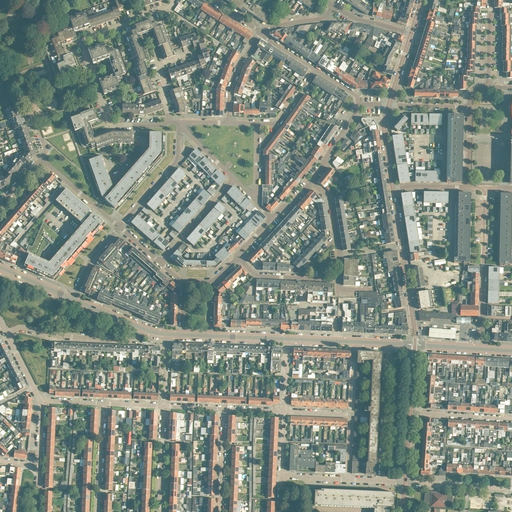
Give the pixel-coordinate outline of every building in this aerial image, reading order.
[(121,0),(115,0),(112,1),(113,4),(116,3),(117,6),(119,10),(123,8),(123,7),(121,0)] [(195,9),(201,0),(200,0),(193,0),(195,1),(192,4),(191,6),(192,7),(195,9)] [(201,0),(196,7),(200,9),(205,3),(201,0)] [(311,0),(307,7),(312,10),(316,3),(311,0)] [(357,9),(362,2),(358,0),(355,0),(352,5),(357,9)] [(372,15),(372,16),(376,17),(378,8),(380,3),(381,1),(380,0),(378,0),(376,8),(373,7),(372,15)] [(378,8),(376,17),(379,18),(384,4),(384,3),(383,2),(383,1),(382,0),(381,3),(380,3),(378,8)] [(236,7),(241,10),(245,4),(240,1),(236,7)] [(249,7),(247,11),(252,14),(256,8),(257,6),(253,2),(249,7)] [(357,9),(362,12),(366,5),(362,2),(357,9)] [(398,7),(399,7),(412,11),(413,5),(408,4),(403,2),(403,3),(400,3),(400,4),(397,3),(396,6),(398,7)] [(209,6),(205,3),(200,9),(202,11),(199,16),(198,18),(200,19),(209,6)] [(383,19),(387,20),(391,6),(391,5),(390,5),(390,4),(389,3),(388,7),(387,7),(386,11),(383,19)] [(430,3),(428,9),(430,10),(434,11),(438,12),(440,6),(436,5),(430,3)] [(245,4),(241,10),(245,13),(247,11),(249,7),(245,4)] [(178,5),(174,11),(178,13),(182,8),(182,7),(183,5),(182,5),(180,7),(178,5)] [(366,5),(362,12),(367,15),(368,14),(371,8),(366,5)] [(117,6),(112,8),(112,10),(115,18),(116,18),(121,16),(119,10),(117,6)] [(200,19),(199,21),(201,22),(203,18),(204,19),(207,14),(209,15),(213,9),(209,6),(201,17),(200,19)] [(182,8),(178,13),(182,16),(186,11),(186,10),(182,7),(182,8)] [(405,11),(404,14),(410,16),(412,11),(399,7),(398,7),(397,10),(400,11),(400,12),(402,12),(403,11),(405,11)] [(105,9),(101,10),(102,13),(106,23),(111,21),(108,11),(106,8),(105,9)] [(252,14),(256,17),(261,11),(256,8),(252,14)] [(218,11),(213,9),(209,15),(211,17),(208,21),(210,23),(218,11)] [(112,10),(108,11),(111,21),(116,19),(116,18),(115,18),(112,10)] [(430,10),(428,15),(443,20),(444,18),(437,15),(438,12),(434,11),(430,10)] [(222,14),(218,11),(210,23),(208,26),(210,28),(212,24),(215,19),(218,21),(222,14)] [(256,17),(261,20),(265,14),(261,11),(256,17)] [(56,31),(58,34),(61,45),(62,45),(77,40),(77,39),(75,32),(90,27),(87,19),(85,12),(78,15),(77,14),(75,15),(75,16),(69,18),(70,19),(72,25),(56,31)] [(102,13),(97,15),(100,24),(106,23),(102,13)] [(394,13),(393,17),(394,17),(408,22),(410,16),(404,14),(402,14),(401,15),(399,14),(399,15),(394,13)] [(270,21),(272,19),(265,14),(261,20),(266,24),(268,20),(270,21)] [(97,15),(92,17),(95,26),(100,24),(97,15)] [(221,23),(216,30),(218,32),(227,18),(223,15),(219,22),(221,23)] [(92,17),(87,18),(87,19),(90,27),(90,28),(95,26),(92,17)] [(407,25),(408,22),(394,17),(393,19),(395,19),(394,22),(406,26),(407,25)] [(232,20),(227,18),(218,32),(218,33),(220,34),(225,26),(227,27),(232,20)] [(126,39),(137,35),(140,34),(142,33),(145,32),(149,31),(153,29),(158,27),(157,23),(154,24),(153,21),(151,20),(146,22),(142,23),(133,26),(132,28),(132,29),(133,31),(125,34),(126,39)] [(226,33),(229,35),(236,23),(232,20),(227,27),(229,29),(226,33)] [(427,22),(425,27),(440,32),(441,30),(434,27),(435,24),(434,23),(427,22)] [(229,35),(227,38),(229,40),(231,36),(234,31),(236,33),(240,26),(236,23),(229,35)] [(324,23),(317,34),(321,36),(325,31),(330,23),(324,23)] [(328,34),(330,31),(335,23),(330,23),(325,31),(328,34)] [(333,34),(335,31),(340,23),(335,23),(330,31),(333,34)] [(339,34),(340,31),(345,23),(340,23),(335,31),(339,34)] [(352,23),(345,23),(340,31),(345,35),(348,30),(352,23)] [(356,23),(352,23),(348,30),(350,31),(350,34),(348,37),(350,39),(354,32),(356,23)] [(358,36),(359,32),(361,24),(356,23),(354,32),(350,39),(353,40),(353,39),(355,37),(357,38),(358,36)] [(311,25),(306,32),(310,35),(317,24),(311,25)] [(159,46),(170,42),(168,38),(167,34),(165,29),(164,25),(158,27),(153,29),(154,33),(156,37),(158,42),(159,46)] [(305,26),(301,32),(304,35),(306,32),(311,25),(305,26)] [(367,34),(369,34),(370,26),(366,25),(364,37),(362,40),(364,41),(366,37),(367,34)] [(235,44),(237,40),(245,29),(240,26),(236,33),(234,36),(236,37),(233,42),(235,44)] [(299,27),(296,31),(300,34),(301,32),(305,26),(299,27)] [(374,27),(373,35),(379,38),(382,33),(382,29),(374,27)] [(425,27),(424,33),(431,35),(432,32),(440,34),(440,32),(425,27)] [(287,36),(285,35),(288,29),(288,28),(285,29),(278,40),(283,43),(287,36)] [(235,44),(232,49),(234,50),(236,48),(235,48),(239,42),(240,42),(240,41),(242,42),(249,31),(245,29),(237,40),(235,44)] [(269,35),(278,40),(285,29),(279,30),(270,33),(269,35)] [(382,29),(382,33),(402,43),(404,37),(403,36),(399,34),(398,36),(393,35),(390,33),(390,32),(382,29)] [(242,42),(244,43),(242,46),(243,46),(245,47),(252,35),(252,33),(251,32),(249,31),(242,42)] [(182,37),(179,38),(180,40),(181,43),(182,46),(183,48),(188,46),(184,33),(182,34),(182,35),(182,37)] [(185,33),(184,33),(188,46),(193,44),(191,38),(190,35),(187,36),(186,33),(185,33)] [(193,44),(194,48),(196,47),(196,48),(197,48),(200,47),(198,41),(195,33),(190,35),(191,38),(193,44)] [(289,33),(287,36),(283,43),(287,46),(293,36),(289,33)] [(294,33),(293,36),(287,46),(290,48),(295,41),(293,40),(297,35),(294,33)] [(430,39),(431,36),(424,33),(422,39),(437,44),(438,41),(430,39)] [(66,57),(62,45),(61,45),(58,34),(52,36),(53,39),(50,40),(46,49),(54,74),(55,74),(55,75),(56,75),(57,76),(58,76),(59,76),(59,75),(76,69),(76,68),(76,67),(77,67),(74,59),(74,58),(74,57),(73,58),(72,58),(71,55),(66,57)] [(148,74),(146,70),(145,65),(143,62),(146,61),(145,56),(143,52),(142,47),(140,43),(139,39),(137,35),(126,39),(128,43),(129,47),(131,51),(132,55),(134,60),(135,64),(137,68),(134,69),(135,74),(137,78),(148,74)] [(297,42),(295,41),(290,48),(294,51),(303,38),(300,36),(297,42)] [(366,42),(363,47),(368,49),(370,45),(374,47),(378,49),(379,46),(383,48),(381,51),(385,53),(383,57),(390,61),(395,52),(388,48),(382,44),(379,43),(372,39),(368,37),(366,42)] [(303,38),(294,51),(299,53),(303,46),(301,46),(305,39),(303,38)] [(303,46),(299,53),(302,56),(307,49),(305,48),(311,39),(308,38),(303,46)] [(385,38),(384,40),(397,48),(400,44),(393,40),(392,42),(385,38)] [(203,39),(198,41),(200,47),(200,49),(199,49),(199,50),(199,51),(206,48),(203,39)] [(422,39),(420,45),(427,47),(429,43),(436,46),(437,44),(422,39)] [(261,40),(252,54),(256,57),(257,55),(261,49),(263,50),(267,43),(261,40)] [(384,40),(382,44),(388,48),(395,52),(397,48),(384,40)] [(309,50),(307,49),(302,56),(307,59),(318,42),(315,41),(309,50)] [(318,42),(307,59),(312,62),(322,46),(320,45),(322,42),(319,41),(318,42)] [(171,46),(170,42),(159,46),(161,50),(171,46)] [(263,59),(272,46),(267,43),(263,50),(265,51),(261,58),(263,59)] [(104,44),(98,46),(98,45),(95,46),(96,47),(95,47),(88,49),(93,64),(96,63),(97,63),(98,63),(102,63),(102,61),(109,58),(106,50),(104,44)] [(322,46),(312,62),(317,65),(322,58),(319,57),(323,50),(324,51),(327,46),(324,44),(322,46)] [(347,53),(349,50),(351,48),(346,45),(344,47),(343,50),(346,52),(347,53)] [(426,50),(427,47),(420,45),(418,50),(433,55),(434,53),(426,50)] [(164,54),(168,53),(171,52),(173,51),(171,46),(161,50),(162,55),(164,54)] [(272,46),(263,59),(267,62),(275,48),(272,46)] [(126,73),(125,70),(118,51),(116,50),(113,52),(112,48),(106,50),(109,58),(110,63),(111,64),(110,64),(110,66),(111,65),(113,71),(114,74),(115,74),(117,81),(122,79),(121,76),(125,75),(126,73)] [(206,48),(199,51),(199,52),(200,52),(201,52),(202,54),(202,53),(204,60),(205,60),(210,58),(206,48)] [(223,48),(222,50),(225,52),(237,59),(240,55),(233,51),(231,53),(227,50),(223,48)] [(275,48),(267,62),(268,63),(269,63),(273,57),(275,58),(280,51),(279,51),(277,50),(275,48)] [(222,50),(221,52),(224,54),(225,55),(229,57),(227,60),(234,64),(237,59),(225,52),(222,50)] [(418,50),(416,56),(424,58),(425,55),(433,57),(433,55),(418,50)] [(162,55),(164,60),(166,59),(169,58),(172,57),(175,56),(173,51),(171,52),(168,53),(164,54),(162,55)] [(280,51),(275,58),(279,61),(284,54),(283,53),(282,52),(280,51)] [(206,64),(205,60),(204,60),(202,53),(202,54),(199,54),(199,55),(199,56),(197,57),(198,60),(199,60),(201,66),(206,64)] [(275,66),(275,67),(275,69),(278,71),(280,70),(282,67),(288,57),(284,54),(279,61),(275,66)] [(375,56),(375,57),(382,61),(381,65),(389,68),(391,61),(390,61),(383,57),(381,56),(381,57),(376,54),(375,56)] [(322,58),(317,65),(326,70),(328,67),(332,61),(332,60),(333,59),(330,58),(328,61),(326,60),(327,57),(324,55),(322,58)] [(423,62),(424,58),(416,56),(415,62),(430,67),(430,64),(423,62)] [(288,57),(282,67),(286,69),(292,59),(290,58),(288,57)] [(217,59),(216,62),(220,63),(233,68),(234,64),(227,60),(227,61),(226,63),(221,61),(217,59)] [(247,63),(257,70),(259,68),(254,65),(255,63),(249,59),(247,63)] [(292,59),(286,69),(290,72),(292,70),(296,62),(292,59)] [(202,69),(201,66),(199,60),(198,60),(194,62),(197,71),(202,69)] [(215,61),(214,64),(219,65),(221,66),(220,69),(231,73),(233,68),(220,63),(216,62),(215,61)] [(330,68),(328,72),(332,74),(336,67),(338,64),(335,62),(332,61),(328,67),(330,68)] [(373,61),(371,64),(375,66),(379,69),(383,70),(383,73),(392,75),(393,71),(391,71),(391,69),(389,68),(381,65),(377,63),(373,61)] [(194,62),(189,64),(192,73),(197,71),(194,62)] [(300,64),(296,62),(292,70),(296,72),(300,64)] [(336,67),(332,74),(337,77),(344,66),(346,64),(343,62),(338,69),(336,67)] [(415,62),(413,68),(419,70),(420,70),(421,66),(429,69),(430,67),(415,62)] [(247,63),(244,67),(250,71),(251,69),(256,72),(257,70),(247,63)] [(187,75),(192,73),(189,64),(183,65),(187,75)] [(300,64),(296,72),(293,75),(297,78),(300,75),(304,67),(300,64)] [(188,78),(187,75),(183,65),(178,67),(182,77),(183,79),(188,78)] [(34,77),(47,72),(44,66),(31,70),(34,77)] [(344,66),(337,77),(342,81),(346,74),(349,69),(344,66)] [(183,79),(182,77),(178,67),(173,69),(176,78),(177,81),(183,79)] [(308,69),(304,67),(300,75),(304,77),(308,69)] [(418,73),(419,70),(413,68),(412,67),(410,73),(425,78),(426,76),(418,73)] [(243,69),(241,74),(248,77),(249,77),(250,75),(253,76),(253,74),(250,72),(243,68),(243,69)] [(173,69),(168,71),(171,80),(176,78),(173,69)] [(214,69),(214,72),(216,73),(229,77),(231,73),(220,69),(219,71),(217,70),(214,69)] [(342,81),(347,84),(355,71),(352,69),(348,75),(346,74),(342,81)] [(371,69),(369,75),(378,81),(377,82),(374,82),(371,82),(370,82),(370,84),(369,84),(369,89),(382,90),(382,89),(387,89),(387,88),(388,88),(389,84),(390,81),(371,69)] [(229,77),(216,73),(212,71),(211,74),(215,75),(221,77),(220,79),(227,82),(229,77)] [(357,72),(355,71),(347,84),(351,86),(356,80),(354,79),(357,72)] [(410,73),(408,79),(409,79),(415,81),(416,78),(424,80),(425,78),(410,73)] [(120,89),(117,81),(115,74),(114,74),(106,77),(107,78),(105,78),(99,80),(104,94),(120,89)] [(148,74),(137,78),(139,82),(149,78),(148,74)] [(241,74),(239,79),(252,83),(253,81),(247,79),(248,77),(241,74)] [(356,80),(351,86),(356,89),(361,81),(364,76),(359,74),(356,80)] [(316,85),(321,77),(317,75),(312,82),(316,85)] [(316,85),(320,87),(325,80),(321,77),(316,85)] [(414,84),(418,85),(421,83),(415,81),(409,79),(407,87),(412,89),(414,84)] [(329,82),(325,80),(320,87),(324,90),(329,82)] [(226,87),(213,82),(210,81),(209,84),(212,85),(217,87),(216,89),(224,91),(226,87)] [(285,81),(283,83),(289,87),(288,89),(293,93),(296,89),(285,81)] [(140,86),(142,91),(152,87),(151,82),(140,86)] [(333,85),(329,82),(324,90),(328,92),(333,85)] [(460,84),(460,90),(465,90),(466,82),(459,82),(454,82),(454,84),(460,84)] [(237,84),(236,88),(250,94),(252,94),(253,92),(243,89),(245,86),(241,84),(241,85),(237,84)] [(332,95),(337,87),(333,85),(328,92),(332,95)] [(142,91),(143,95),(154,91),(152,87),(142,91)] [(329,99),(326,104),(328,106),(331,101),(333,98),(334,99),(340,90),(337,87),(332,95),(329,99)] [(181,88),(174,90),(170,91),(171,96),(182,92),(181,88)] [(234,93),(234,95),(235,95),(240,97),(242,94),(249,96),(250,94),(236,88),(234,93)] [(280,90),(290,97),(293,93),(288,89),(288,90),(286,91),(281,88),(280,89),(279,88),(279,89),(280,90)] [(280,90),(278,92),(283,96),(282,97),(287,101),(288,101),(290,97),(280,90)] [(335,103),(333,107),(334,108),(337,104),(344,92),(340,90),(334,99),(336,101),(335,103)] [(182,92),(171,96),(173,100),(184,96),(182,92)] [(342,100),(344,102),(349,95),(344,92),(334,108),(336,110),(338,108),(342,100)] [(302,98),(308,102),(309,100),(314,103),(315,101),(304,94),(302,98)] [(274,95),(273,97),(274,98),(277,100),(285,105),(287,102),(287,101),(282,97),(282,98),(281,100),(275,95),(274,95)] [(185,101),(184,96),(173,100),(174,104),(185,101)] [(149,103),(153,113),(158,111),(153,98),(152,99),(152,100),(152,102),(149,103)] [(153,98),(158,111),(163,109),(160,100),(157,101),(156,99),(155,98),(153,98)] [(301,99),(299,103),(310,110),(312,108),(306,104),(307,103),(308,102),(302,98),(301,99)] [(270,110),(270,113),(275,113),(279,108),(281,110),(285,105),(277,100),(276,100),(276,104),(277,105),(276,106),(275,106),(272,110),(270,110)] [(187,105),(185,101),(174,104),(176,109),(187,105)] [(153,113),(149,103),(144,105),(144,115),(146,115),(153,113)] [(259,107),(259,113),(270,113),(270,110),(271,104),(267,104),(267,103),(259,103),(259,106),(259,107)] [(296,106),(296,107),(302,111),(302,110),(302,111),(306,113),(307,111),(314,116),(316,114),(312,111),(310,110),(299,103),(296,106)] [(251,110),(249,110),(249,104),(244,104),(244,106),(244,113),(244,114),(252,115),(252,110),(251,110)] [(76,131),(80,142),(80,143),(81,144),(81,145),(82,145),(82,146),(83,146),(83,147),(84,147),(85,147),(86,147),(87,147),(88,147),(88,148),(91,149),(92,148),(92,147),(96,146),(97,148),(113,143),(133,143),(134,133),(133,133),(133,132),(131,131),(127,131),(122,131),(118,131),(112,131),(108,133),(108,132),(108,133),(108,132),(104,134),(99,136),(99,135),(96,137),(95,137),(90,124),(98,121),(94,110),(90,111),(88,105),(86,106),(88,112),(85,113),(84,112),(80,114),(78,107),(72,109),(71,109),(71,110),(70,110),(70,111),(69,112),(69,113),(69,114),(69,115),(69,116),(75,131),(76,131)] [(187,107),(187,105),(176,109),(176,114),(187,114),(187,107)] [(19,110),(19,109),(16,109),(14,106),(12,107),(6,109),(5,109),(7,114),(19,110)] [(296,107),(293,111),(304,118),(307,120),(309,118),(300,112),(301,111),(302,111),(296,107)] [(19,110),(7,114),(9,120),(11,119),(10,119),(18,116),(17,113),(20,112),(19,110)] [(290,114),(290,115),(296,119),(296,118),(297,117),(303,120),(304,118),(293,111),(290,114)] [(290,115),(287,119),(299,128),(300,127),(299,126),(300,125),(298,123),(294,121),(296,119),(290,115)] [(447,115),(447,117),(447,120),(447,124),(447,130),(447,135),(446,163),(446,178),(446,183),(461,183),(461,178),(462,167),(462,163),(462,152),(462,147),(462,136),(463,120),(463,118),(463,115),(461,115),(451,115),(447,115)] [(10,119),(11,119),(12,124),(24,120),(24,118),(21,119),(20,116),(18,117),(18,116),(10,119)] [(402,116),(397,122),(402,126),(407,120),(403,116),(402,116)] [(298,129),(299,128),(287,119),(284,123),(290,127),(291,126),(292,126),(297,129),(298,128),(298,129)] [(362,119),(350,137),(351,138),(359,131),(360,130),(369,127),(377,126),(372,119),(362,119)] [(24,120),(12,124),(14,129),(16,129),(16,128),(23,126),(22,123),(25,122),(24,120)] [(326,131),(333,136),(335,132),(323,124),(320,122),(318,124),(327,130),(326,131)] [(325,122),(323,124),(335,132),(338,127),(336,125),(334,127),(331,125),(330,126),(325,122)] [(397,132),(402,126),(397,122),(392,127),(397,132)] [(284,123),(281,127),(292,136),(294,134),(288,129),(290,127),(284,123)] [(16,128),(16,129),(18,134),(30,129),(30,128),(27,128),(26,125),(23,126),(16,128)] [(281,127),(278,131),(283,135),(285,133),(291,138),(293,136),(292,136),(281,127)] [(318,128),(316,130),(330,139),(333,136),(326,131),(325,133),(318,128)] [(30,129),(18,134),(20,139),(29,135),(28,132),(31,131),(30,129)] [(322,138),(328,142),(330,139),(315,129),(314,131),(323,137),(322,138)] [(278,131),(275,135),(287,144),(287,143),(287,142),(287,141),(282,137),(283,135),(278,131)] [(359,131),(351,138),(355,142),(357,139),(360,136),(362,134),(359,131)] [(99,191),(102,197),(103,198),(106,200),(105,201),(115,209),(163,154),(163,133),(149,133),(149,136),(149,149),(113,189),(113,187),(102,156),(99,157),(89,160),(89,161),(99,191)] [(326,146),(328,142),(322,138),(321,139),(312,134),(311,136),(314,138),(326,146)] [(29,135),(20,139),(22,144),(34,139),(33,138),(30,138),(29,135)] [(288,145),(287,144),(275,135),(272,139),(277,143),(279,141),(284,146),(284,145),(286,147),(288,145)] [(313,140),(318,143),(317,145),(323,150),(326,146),(314,138),(313,140)] [(34,139),(22,144),(24,149),(26,148),(33,146),(32,143),(34,141),(34,139)] [(272,139),(269,143),(279,151),(281,152),(282,150),(279,148),(280,147),(277,144),(277,143),(272,139)] [(345,139),(339,147),(339,148),(340,149),(341,148),(346,144),(349,141),(348,140),(345,139)] [(311,142),(309,144),(315,148),(314,150),(320,154),(323,150),(317,145),(311,142)] [(266,147),(271,151),(272,151),(273,149),(280,155),(282,153),(281,152),(279,151),(269,143),(266,147)] [(26,148),(27,153),(32,158),(36,154),(33,146),(26,148)] [(263,151),(263,155),(266,155),(272,155),(272,156),(273,156),(273,155),(273,154),(271,154),(271,152),(271,151),(266,147),(263,151)] [(320,155),(320,154),(314,150),(313,150),(312,152),(307,147),(305,149),(316,160),(320,155)] [(304,148),(302,150),(309,157),(308,159),(313,164),(314,163),(316,160),(305,149),(304,148)] [(195,149),(189,156),(189,157),(193,161),(200,154),(195,149)] [(27,153),(25,151),(21,156),(27,161),(28,163),(32,158),(27,153)] [(21,156),(19,154),(16,158),(25,167),(27,165),(25,163),(27,161),(21,156)] [(191,163),(195,167),(198,165),(204,158),(200,154),(193,161),(191,163)] [(296,156),(294,158),(298,163),(299,162),(303,165),(302,167),(307,172),(307,171),(310,168),(299,158),(296,156)] [(300,156),(299,158),(310,168),(313,164),(308,159),(307,159),(306,161),(300,156)] [(25,167),(16,158),(12,162),(19,169),(22,166),(24,168),(25,167)] [(204,158),(198,165),(202,169),(209,162),(204,158)] [(19,169),(12,162),(8,166),(18,175),(19,173),(17,171),(19,169)] [(213,166),(209,162),(202,169),(206,173),(213,166)] [(301,179),(304,175),(293,167),(292,166),(291,164),(289,166),(292,168),(293,168),(293,169),(297,173),(295,174),(295,175),(300,179),(301,179)] [(292,166),(293,167),(304,175),(306,172),(307,172),(302,167),(301,167),(300,169),(295,165),(294,164),(292,166)] [(18,175),(8,166),(5,171),(9,174),(12,177),(13,177),(14,175),(17,176),(18,175)] [(217,171),(213,166),(206,173),(210,178),(217,171)] [(186,175),(179,168),(174,173),(182,180),(186,175)] [(329,168),(325,173),(331,177),(333,179),(335,177),(333,175),(335,172),(329,168)] [(210,178),(215,182),(222,175),(217,171),(210,178)] [(300,180),(300,179),(295,175),(293,173),(291,175),(288,172),(287,174),(288,175),(297,183),(300,180)] [(182,180),(174,173),(171,178),(178,184),(182,180)] [(325,173),(321,177),(327,182),(329,184),(332,181),(334,183),(336,181),(333,179),(331,177),(325,173)] [(9,174),(4,178),(4,179),(7,185),(9,184),(14,178),(13,177),(12,177),(9,174)] [(50,174),(45,179),(52,184),(56,180),(50,174)] [(287,174),(285,176),(290,180),(289,182),(294,187),(294,186),(297,183),(288,175),(287,174)] [(226,179),(222,175),(215,182),(219,186),(219,187),(226,179)] [(321,177),(317,182),(323,187),(327,182),(321,177)] [(178,184),(171,178),(167,182),(174,189),(178,184)] [(271,178),(265,178),(265,185),(262,185),(262,188),(268,188),(268,191),(272,191),(272,185),(273,185),(273,180),(272,180),(272,179),(271,179),(271,178)] [(281,182),(277,178),(277,181),(280,184),(284,188),(282,190),(287,195),(287,194),(291,191),(281,182)] [(45,179),(42,183),(47,188),(50,190),(52,188),(54,189),(56,188),(54,186),(52,184),(45,179)] [(283,181),(281,182),(291,191),(293,188),(294,187),(289,182),(288,182),(287,184),(283,181)] [(41,182),(37,186),(43,192),(47,188),(42,183),(41,182)] [(174,189),(167,182),(163,187),(170,193),(174,189)] [(37,186),(33,191),(39,196),(43,192),(37,186)] [(227,194),(231,198),(238,191),(233,186),(227,194)] [(170,193),(163,187),(159,191),(166,198),(170,193)] [(57,202),(81,223),(83,224),(66,243),(43,222),(32,247),(29,246),(27,251),(30,252),(24,267),(53,279),(103,222),(94,214),(92,212),(90,211),(90,210),(66,189),(56,201),(57,202)] [(203,190),(199,195),(207,201),(211,196),(203,190)] [(280,190),(276,195),(277,196),(279,198),(282,200),(287,195),(282,190),(281,191),(280,190)] [(306,195),(312,200),(313,198),(316,195),(311,190),(306,195)] [(33,191),(29,195),(35,201),(39,196),(33,191)] [(166,198),(159,191),(155,196),(162,202),(166,198)] [(231,198),(235,202),(242,195),(238,191),(231,198)] [(274,209),(270,206),(268,203),(271,199),(270,199),(267,198),(268,192),(262,192),(262,205),(271,213),(274,209)] [(455,201),(453,258),(454,258),(454,263),(464,263),(464,267),(467,267),(469,267),(469,266),(469,263),(469,252),(467,252),(467,242),(469,242),(469,237),(467,237),(468,227),(469,227),(470,227),(470,223),(469,223),(468,223),(468,213),(470,213),(470,198),(470,196),(470,193),(468,193),(459,193),(455,193),(455,196),(455,198),(455,201)] [(511,264),(511,194),(501,194),(501,214),(503,214),(503,224),(501,224),(501,228),(502,228),(502,238),(500,238),(500,242),(502,242),(502,252),(500,252),(500,266),(505,266),(505,264),(511,264)] [(29,195),(25,200),(30,204),(32,202),(33,204),(36,207),(35,209),(39,212),(43,208),(42,207),(39,205),(35,201),(29,195)] [(199,195),(195,199),(203,206),(207,201),(199,195)] [(235,202),(240,206),(247,199),(242,195),(235,202)] [(312,200),(306,195),(302,200),(307,205),(312,200)] [(162,202),(155,196),(151,200),(158,207),(162,202)] [(282,200),(279,198),(277,196),(274,200),(275,201),(270,206),(274,209),(282,200)] [(199,210),(203,206),(195,199),(191,204),(199,210)] [(251,204),(247,199),(240,206),(244,211),(246,209),(251,204)] [(21,204),(27,210),(29,208),(30,208),(32,206),(30,204),(25,200),(21,204)] [(158,207),(151,200),(147,205),(154,211),(158,207)] [(302,200),(297,206),(302,210),(307,205),(302,200)] [(218,203),(214,208),(222,214),(226,209),(218,203)] [(21,204),(17,209),(23,214),(25,212),(27,210),(21,204)] [(195,215),(199,210),(191,204),(187,208),(195,215)] [(293,210),(292,211),(298,216),(299,216),(300,215),(305,219),(308,216),(306,213),(305,212),(302,210),(297,206),(296,207),(293,210)] [(33,211),(31,213),(34,215),(35,217),(39,212),(35,209),(35,208),(33,211)] [(191,219),(195,215),(187,208),(183,213),(191,219)] [(218,219),(222,214),(214,208),(210,212),(218,219)] [(382,212),(370,214),(370,217),(378,215),(390,214),(390,209),(390,208),(381,210),(382,210),(382,212)] [(17,209),(13,213),(19,219),(23,214),(17,209)] [(326,210),(319,211),(316,212),(313,212),(310,213),(307,213),(313,218),(316,218),(315,215),(315,216),(315,215),(320,214),(320,217),(327,216),(326,210)] [(248,211),(244,215),(248,218),(257,227),(261,223),(254,216),(250,213),(248,211)] [(259,211),(254,216),(261,223),(266,218),(259,211)] [(292,211),(289,215),(300,225),(302,223),(297,218),(298,216),(292,211)] [(210,212),(206,217),(214,223),(218,219),(210,212)] [(13,213),(9,217),(15,223),(19,219),(13,213)] [(187,224),(191,219),(183,213),(179,217),(187,224)] [(131,223),(135,227),(142,219),(137,216),(137,215),(131,223)] [(298,227),(300,225),(289,215),(285,219),(291,224),(293,222),(298,227)] [(9,217),(5,222),(12,228),(13,226),(15,227),(17,225),(15,223),(9,217)] [(179,217),(176,222),(183,228),(187,224),(179,217)] [(206,217),(202,221),(210,228),(214,223),(206,217)] [(248,218),(244,223),(253,231),(257,227),(248,218)] [(135,227),(140,231),(146,223),(142,219),(135,227)] [(285,219),(282,222),(293,233),(295,231),(289,226),(291,224),(285,219)] [(202,221),(198,226),(206,232),(210,228),(202,221)] [(5,222),(1,226),(6,231),(8,229),(10,230),(12,228),(5,222)] [(176,222),(171,227),(179,233),(183,228),(176,222)] [(291,235),(293,233),(282,222),(278,227),(284,232),(286,230),(291,235)] [(140,231),(145,235),(151,227),(146,223),(140,231)] [(244,223),(240,227),(242,229),(249,236),(253,231),(244,223)] [(198,226),(194,230),(202,237),(206,232),(198,226)] [(145,235),(149,239),(156,231),(151,227),(145,235)] [(278,227),(274,230),(285,241),(288,243),(290,245),(292,243),(282,234),(284,232),(278,227)] [(242,229),(237,234),(245,240),(249,236),(242,229)] [(194,230),(190,235),(198,242),(202,237),(194,230)] [(271,234),(270,235),(276,240),(277,240),(278,238),(283,243),(285,241),(274,230),(273,232),(271,234)] [(149,239),(154,243),(160,235),(156,231),(149,239)] [(323,234),(318,238),(324,243),(328,239),(325,236),(323,234)] [(154,243),(158,247),(164,239),(160,235),(154,243)] [(194,246),(195,244),(198,242),(190,235),(186,240),(194,246)] [(233,235),(231,238),(235,242),(239,246),(241,244),(243,242),(238,236),(236,238),(233,235)] [(268,238),(267,238),(278,248),(280,246),(276,242),(277,241),(276,240),(270,235),(268,238)] [(27,236),(20,244),(22,246),(27,240),(27,239),(28,237),(27,236)] [(341,239),(342,245),(349,244),(349,241),(355,240),(354,237),(341,239)] [(124,242),(120,238),(117,242),(125,249),(126,249),(127,248),(123,245),(124,244),(126,242),(125,240),(124,242)] [(281,251),(278,248),(274,244),(267,238),(264,242),(263,242),(269,248),(270,247),(271,246),(276,251),(281,255),(281,254),(283,252),(281,251)] [(319,248),(324,243),(318,238),(314,243),(319,248)] [(164,239),(158,247),(163,251),(169,244),(169,243),(164,239)] [(117,242),(115,244),(113,246),(119,250),(121,248),(126,253),(128,251),(126,250),(126,249),(125,249),(117,242)] [(229,244),(235,250),(239,246),(237,244),(235,242),(233,244),(231,242),(229,244)] [(263,243),(260,246),(264,251),(266,252),(269,255),(271,257),(273,254),(268,249),(269,248),(263,242),(263,243)] [(305,242),(303,245),(308,249),(306,251),(311,256),(315,252),(310,247),(308,245),(305,242)] [(314,243),(310,247),(315,252),(319,248),(314,243)] [(17,244),(16,248),(23,255),(26,252),(17,244)] [(112,244),(109,248),(120,258),(121,257),(117,253),(119,251),(119,250),(113,246),(112,244)] [(230,254),(235,250),(229,244),(227,246),(225,249),(230,254)] [(132,256),(137,251),(133,247),(132,249),(130,246),(126,250),(128,251),(129,252),(128,253),(132,256)] [(227,258),(230,254),(225,249),(224,247),(220,251),(221,252),(227,258)] [(259,247),(253,253),(258,258),(260,260),(261,261),(263,259),(262,258),(260,256),(263,252),(259,247)] [(7,250),(8,249),(6,248),(4,252),(1,250),(1,249),(0,251),(0,257),(4,259),(7,250)] [(109,248),(105,252),(113,259),(114,256),(119,260),(120,258),(109,248)] [(176,262),(180,257),(184,252),(179,248),(170,258),(176,262)] [(300,254),(302,256),(307,261),(311,256),(306,251),(304,249),(301,252),(299,249),(297,251),(300,254)] [(8,250),(4,259),(10,262),(13,254),(14,253),(8,250)] [(384,255),(383,255),(383,259),(397,257),(396,250),(391,251),(391,252),(383,253),(384,255)] [(10,262),(15,264),(16,261),(17,262),(19,258),(17,257),(19,252),(16,251),(14,254),(13,254),(10,262)] [(141,254),(137,251),(132,256),(130,258),(133,260),(128,265),(130,266),(134,262),(141,254)] [(214,256),(217,258),(221,263),(227,258),(221,252),(220,251),(214,256)] [(410,262),(418,260),(418,256),(432,254),(431,251),(424,252),(410,254),(409,254),(410,262)] [(105,252),(102,256),(113,266),(115,264),(112,261),(113,259),(105,252)] [(252,263),(258,258),(253,253),(248,259),(252,263)] [(141,254),(134,262),(136,263),(132,268),(134,270),(145,257),(141,254)] [(300,258),(298,260),(303,265),(307,261),(302,256),(300,254),(298,256),(300,258)] [(100,261),(97,263),(101,266),(103,264),(109,269),(112,271),(114,269),(115,268),(113,266),(102,256),(99,260),(100,261)] [(140,266),(142,268),(148,261),(145,257),(134,270),(135,271),(140,266)] [(176,262),(182,268),(185,261),(180,257),(176,262)] [(215,269),(221,263),(217,258),(213,262),(215,269)] [(303,265),(298,260),(293,265),(293,268),(295,268),(296,267),(299,269),(303,265)] [(148,261),(142,268),(144,270),(140,275),(141,276),(152,264),(148,261)] [(147,273),(149,275),(156,267),(152,264),(141,276),(143,278),(147,273)] [(93,269),(91,273),(105,279),(107,276),(100,273),(100,274),(99,273),(99,271),(98,271),(100,268),(96,266),(94,269),(93,269)] [(246,278),(249,275),(240,266),(238,268),(245,276),(246,277),(246,278)] [(149,283),(159,272),(160,271),(156,267),(149,275),(151,277),(147,282),(149,283)] [(422,267),(412,269),(414,279),(415,289),(425,287),(424,286),(428,285),(427,281),(424,281),(423,278),(422,267)] [(238,268),(233,272),(238,277),(240,279),(242,281),(246,277),(245,276),(238,268)] [(471,277),(471,279),(479,279),(479,274),(471,273),(467,272),(463,271),(462,275),(466,276),(465,277),(471,277)] [(156,283),(163,275),(159,272),(149,283),(148,284),(149,285),(154,280),(156,283)] [(233,272),(229,276),(235,282),(237,280),(236,279),(238,277),(233,272)] [(91,273),(89,278),(95,281),(98,282),(99,279),(104,281),(105,279),(91,273)] [(156,291),(165,280),(166,278),(163,275),(156,283),(158,284),(154,289),(156,291)] [(229,276),(225,280),(232,287),(233,289),(238,285),(236,283),(235,282),(229,276)] [(89,278),(87,283),(100,288),(101,286),(94,283),(95,281),(89,278)] [(156,291),(155,292),(156,293),(160,288),(163,290),(169,283),(165,280),(156,291)] [(225,280),(221,284),(227,289),(228,288),(233,293),(235,291),(233,289),(232,287),(225,280)] [(177,286),(172,281),(167,286),(172,291),(172,294),(175,294),(175,289),(174,288),(177,286)] [(305,282),(305,287),(308,287),(308,292),(313,292),(313,283),(308,283),(307,283),(305,282)] [(221,284),(216,289),(217,291),(217,297),(220,297),(220,294),(225,289),(221,284)] [(245,284),(241,288),(246,293),(249,288),(245,285),(245,284)] [(101,289),(97,300),(101,302),(108,286),(106,286),(104,290),(101,289)] [(108,286),(101,302),(102,302),(106,304),(110,294),(108,293),(110,287),(108,286)] [(87,288),(85,293),(89,294),(89,296),(92,298),(93,296),(92,295),(93,293),(98,295),(99,293),(91,290),(87,288)] [(117,290),(112,304),(116,306),(120,296),(117,295),(120,289),(118,288),(117,290)] [(449,302),(451,302),(453,301),(451,288),(445,289),(445,288),(444,288),(446,302),(449,302)] [(110,294),(106,304),(107,304),(109,305),(111,306),(112,304),(117,290),(115,289),(113,295),(110,294)] [(417,298),(417,301),(433,298),(432,294),(432,290),(425,291),(416,292),(416,295),(415,296),(415,297),(416,298),(417,298)] [(120,296),(116,306),(121,308),(126,296),(127,292),(125,291),(122,297),(120,296)] [(129,300),(126,309),(130,311),(136,296),(134,295),(132,301),(129,300)] [(128,297),(126,296),(121,308),(126,309),(129,300),(127,299),(128,297)] [(136,296),(130,311),(135,313),(138,304),(136,303),(138,297),(136,296)] [(138,304),(135,313),(139,315),(146,300),(147,298),(144,297),(141,305),(138,304)] [(433,298),(417,301),(418,304),(416,304),(417,305),(417,306),(418,306),(419,309),(434,307),(433,302),(433,298)] [(139,315),(144,317),(148,308),(145,307),(148,301),(146,300),(139,315)] [(387,302),(383,302),(380,302),(380,305),(382,313),(388,312),(387,302)] [(353,323),(353,333),(365,333),(365,303),(362,303),(361,303),(360,303),(360,318),(360,323),(353,323)] [(365,333),(375,334),(375,323),(375,322),(375,314),(368,313),(368,308),(375,308),(375,305),(376,303),(372,303),(367,303),(367,304),(365,303),(365,333)] [(148,321),(152,311),(149,310),(152,304),(150,304),(148,308),(144,317),(143,319),(148,321)] [(152,311),(148,321),(152,323),(159,307),(160,305),(158,304),(157,307),(154,312),(152,311)] [(478,314),(478,306),(465,306),(457,306),(457,305),(457,308),(457,311),(456,314),(456,316),(478,316),(478,314)] [(159,307),(152,323),(157,325),(161,316),(158,314),(161,308),(159,307)] [(328,307),(326,309),(327,310),(327,313),(332,313),(332,316),(337,316),(337,310),(332,310),(332,307),(328,307)] [(444,329),(428,328),(428,337),(437,338),(454,339),(454,336),(455,331),(455,330),(444,329)] [(172,343),(171,366),(175,367),(175,371),(182,372),(182,351),(183,344),(172,343)] [(0,355),(1,357),(9,353),(6,347),(0,350),(0,355)] [(151,361),(154,361),(154,366),(151,366),(150,368),(150,373),(159,373),(160,348),(152,347),(151,359),(151,361)] [(280,371),(280,367),(281,358),(281,348),(271,348),(271,357),(270,371),(280,371)] [(292,377),(293,377),(298,378),(301,378),(301,375),(302,365),(303,349),(293,348),(293,360),(296,360),(295,369),(297,369),(298,369),(298,374),(292,374),(292,377)] [(316,358),(317,350),(309,349),(309,358),(316,358)] [(357,351),(357,363),(363,363),(363,360),(372,361),(381,361),(381,352),(357,351)] [(0,364),(12,359),(9,353),(1,357),(0,357),(0,364)] [(7,368),(14,364),(12,359),(0,364),(0,367),(5,365),(7,368)] [(361,404),(361,408),(361,411),(369,412),(369,415),(369,418),(367,459),(367,463),(376,463),(378,418),(378,415),(381,361),(372,361),(370,392),(368,392),(368,405),(361,404)] [(4,377),(17,370),(14,364),(7,368),(8,371),(3,374),(4,377)] [(17,370),(4,377),(5,379),(8,377),(10,381),(13,380),(20,376),(17,370)] [(13,380),(15,385),(23,381),(20,376),(13,380)] [(13,386),(10,388),(11,390),(14,389),(16,389),(17,392),(26,387),(23,381),(15,385),(13,386)] [(4,399),(10,395),(9,392),(7,389),(1,393),(4,399)] [(0,408),(5,413),(6,414),(6,411),(10,411),(10,409),(6,409),(6,408),(3,405),(0,406),(0,408)] [(10,421),(10,422),(13,425),(13,423),(17,424),(16,425),(23,425),(23,429),(22,432),(24,435),(29,435),(29,433),(30,430),(30,423),(18,422),(15,422),(10,421)] [(183,434),(183,436),(184,438),(183,442),(185,442),(192,442),(192,434),(189,434),(183,434)] [(0,445),(0,452),(0,453),(5,447),(4,446),(8,441),(10,439),(8,437),(6,440),(0,445)] [(140,449),(151,450),(152,443),(145,443),(145,442),(141,441),(140,449)] [(315,468),(315,462),(316,455),(316,444),(311,444),(311,450),(301,450),(301,453),(297,453),(298,446),(290,445),(289,471),(297,471),(297,468),(315,468)] [(4,456),(6,454),(13,446),(11,445),(7,449),(5,447),(0,453),(4,456)] [(359,456),(358,459),(359,459),(358,462),(366,462),(367,463),(367,459),(361,459),(361,454),(359,454),(359,456)] [(315,462),(315,468),(315,472),(325,473),(325,466),(318,465),(318,462),(315,462)] [(352,474),(365,474),(366,462),(358,462),(352,462),(352,474)] [(366,462),(365,474),(376,475),(376,463),(367,463),(366,462)] [(325,463),(325,466),(325,473),(335,473),(335,464),(335,463),(325,463)] [(345,465),(335,464),(335,473),(345,473),(345,465)] [(105,483),(105,490),(112,491),(112,492),(115,492),(115,484),(112,484),(105,483)] [(204,488),(204,492),(204,496),(208,496),(208,495),(215,495),(215,488),(208,488),(204,488)] [(390,492),(384,492),(321,489),(320,491),(314,491),(314,506),(374,508),(373,511),(388,511),(389,507),(393,508),(394,493),(390,492)] [(426,491),(425,491),(424,504),(431,505),(431,507),(446,508),(450,508),(450,506),(452,506),(453,493),(444,492),(444,494),(441,493),(437,493),(437,492),(426,491)] [(105,494),(104,501),(112,501),(114,501),(115,493),(112,493),(112,495),(105,494)] [(203,498),(202,506),(207,506),(214,506),(215,499),(208,499),(208,498),(203,498)]
